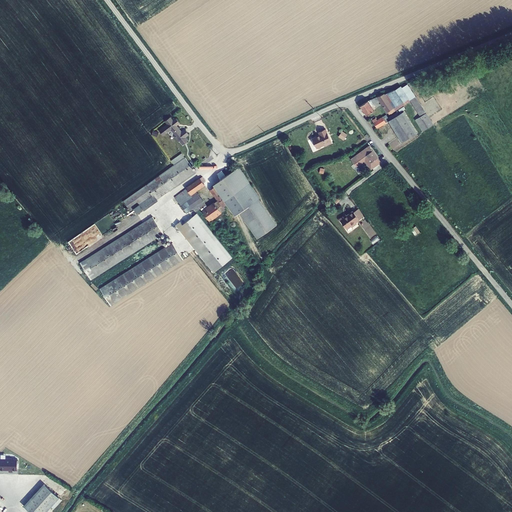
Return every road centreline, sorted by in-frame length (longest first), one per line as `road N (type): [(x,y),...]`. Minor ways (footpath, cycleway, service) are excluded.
road 1 (unclassified): [(106,0),(223,150),(347,102)]
road 2 (unclassified): [(347,102),(511,304)]
road 3 (unclassified): [(347,102),(511,33)]
